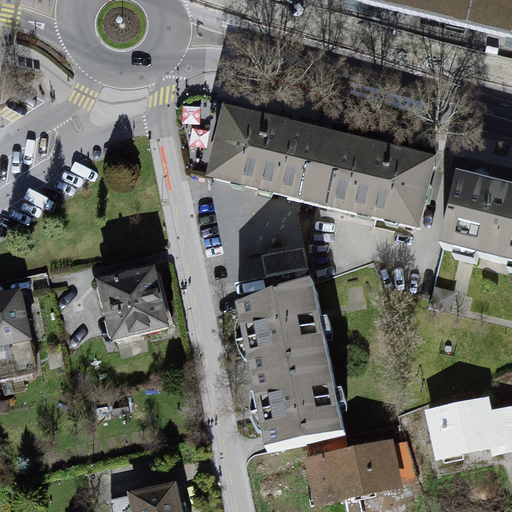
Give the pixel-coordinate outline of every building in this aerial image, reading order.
[(511,0),(345,0),(511,39),(511,0)] [(443,169),(233,117),(216,180),(214,190),(295,210),(426,242),(443,169)] [(511,186),(459,174),(442,250),(511,268),(511,186)] [(295,210),(214,190),(233,290),(308,272),(295,210)] [(159,278),(106,292),(120,347),(174,334),(159,278)] [(314,284),(242,310),(274,455),(275,460),(350,446),(349,440),(314,284)] [(26,291),(0,295),(0,348),(36,342),(26,291)] [(493,401),(426,414),(436,467),(511,451),(511,404),(494,408),(493,401)] [(185,511),(180,489),(133,500),(135,511),(185,511)]
